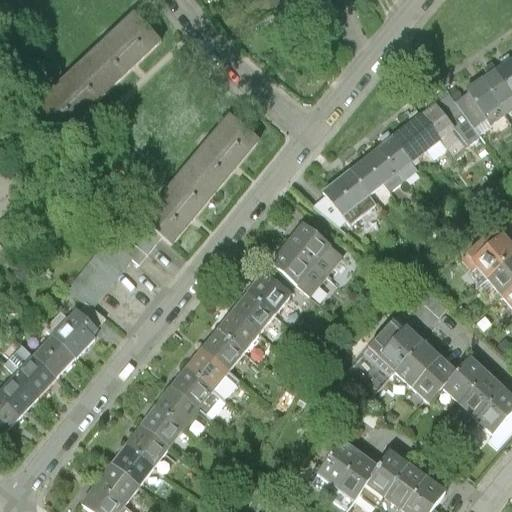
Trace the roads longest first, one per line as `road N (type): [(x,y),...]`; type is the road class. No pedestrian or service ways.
road 1 (residential): [(15,509),(315,139)]
road 2 (residential): [(185,0),(315,139)]
road 3 (residential): [(315,139),(427,0)]
